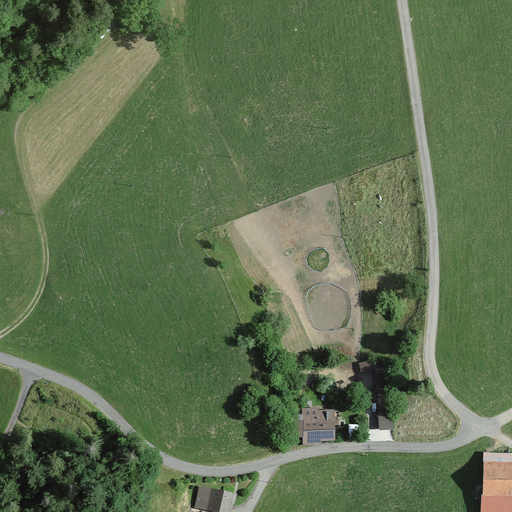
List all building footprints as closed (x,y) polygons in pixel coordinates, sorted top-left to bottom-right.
[(375,368),(381,368),(379,361),(359,365),(361,374),(376,372),(375,368)] [(376,372),(377,391),(390,391),(398,390),(396,367),(388,367),(381,368),(375,368),(376,372)] [(390,391),(377,391),(378,412),(391,412),(390,391)] [(303,440),(303,443),(320,443),(320,441),(335,441),(334,432),(334,413),(318,413),(318,410),(303,410),(303,423),(293,423),(293,440),(303,440)] [(391,412),(378,412),(379,431),(391,430),(391,412)] [(511,511),(511,455),(484,455),(483,511),(511,511)] [(230,511),(235,496),(200,488),(195,508),(209,511),(230,511)]
